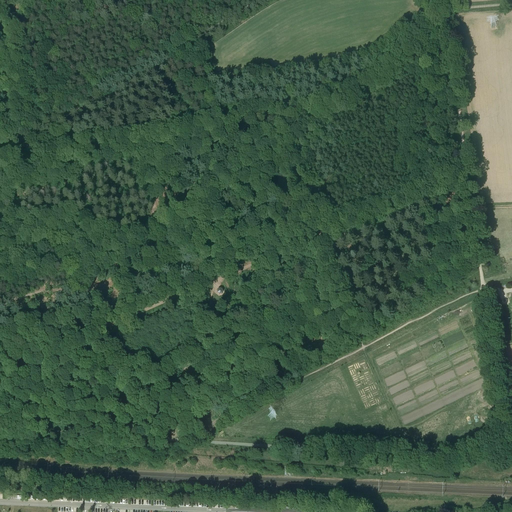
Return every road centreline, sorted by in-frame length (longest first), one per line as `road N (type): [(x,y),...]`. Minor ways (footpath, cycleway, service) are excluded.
road 1 (unclassified): [(85,504),(253,511)]
road 2 (track): [(465,172),(445,10)]
road 3 (track): [(483,292),(505,434)]
road 4 (track): [(483,292),(465,172)]
